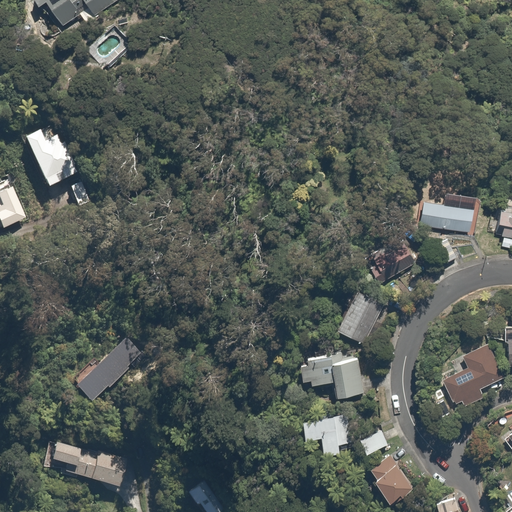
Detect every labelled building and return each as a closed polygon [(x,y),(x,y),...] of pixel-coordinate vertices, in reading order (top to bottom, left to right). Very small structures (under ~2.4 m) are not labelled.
[(47,0),(61,23),(89,7),(94,16),(121,0),(47,0)] [(56,127),(28,139),(51,190),(78,177),(56,127)] [(0,229),(3,228),(5,233),(28,223),(8,177),(0,180),(0,229)] [(448,205),(428,202),(424,229),(477,238),(483,202),(449,196),(448,205)] [(511,209),(502,207),(496,235),(511,238),(511,209)] [(419,263),(405,238),(372,256),(387,281),(419,263)] [(363,345),(387,305),(361,290),(356,298),(349,293),(341,308),(351,315),(341,332),(363,345)] [(74,383),(91,400),(143,355),(125,338),(74,383)] [(506,379),(489,344),(462,357),(468,369),(443,381),(459,413),(485,400),(481,391),(506,379)] [(332,386),(326,354),(308,358),(310,368),(303,369),(306,385),(314,383),(315,390),(332,386)] [(360,359),(334,365),(342,399),(368,393),(360,359)] [(353,416),(309,427),(313,445),(327,442),(333,463),(347,459),(343,445),(359,441),(353,416)] [(382,431),(361,442),(371,460),(392,449),(382,431)] [(128,457),(60,442),(56,462),(72,466),(70,475),(121,487),(128,457)] [(419,494),(391,457),(370,472),(399,510),(419,494)] [(226,511),(208,482),(190,493),(201,511),(226,511)]
